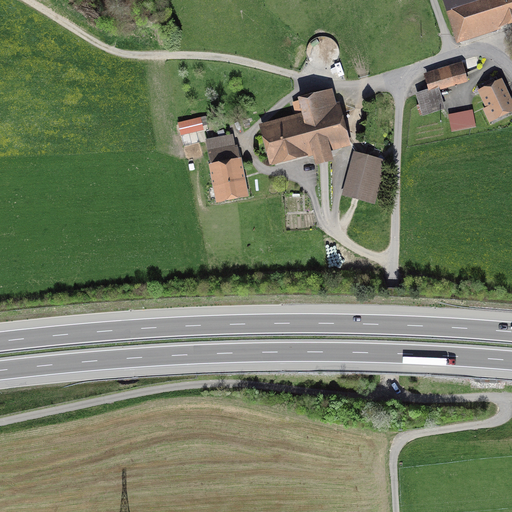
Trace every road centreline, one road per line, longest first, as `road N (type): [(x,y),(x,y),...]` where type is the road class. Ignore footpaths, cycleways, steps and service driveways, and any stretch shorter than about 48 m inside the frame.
road 1 (track): [(0,423),(207,383),(511,397)]
road 2 (motorway): [(0,370),(312,351),(511,360)]
road 3 (motorway): [(511,331),(263,323),(0,341)]
road 4 (track): [(299,75),(227,57),(112,48),(29,0)]
road 5 (residential): [(393,287),(399,82),(452,57)]
road 6 (track): [(324,188),(329,227),(306,181),(266,166),(254,144),(269,116),(316,78)]
road 7 (track): [(393,264),(329,227),(369,81)]
road 8 (track): [(396,511),(399,443),(498,420),(510,397)]
